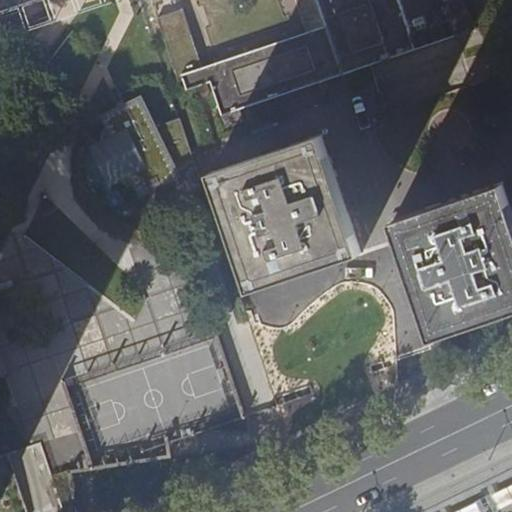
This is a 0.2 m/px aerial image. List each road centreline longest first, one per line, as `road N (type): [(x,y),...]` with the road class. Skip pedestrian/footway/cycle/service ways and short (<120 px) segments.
road 1 (primary): [(511,388),(254,511)]
road 2 (primary): [(318,511),(511,419)]
